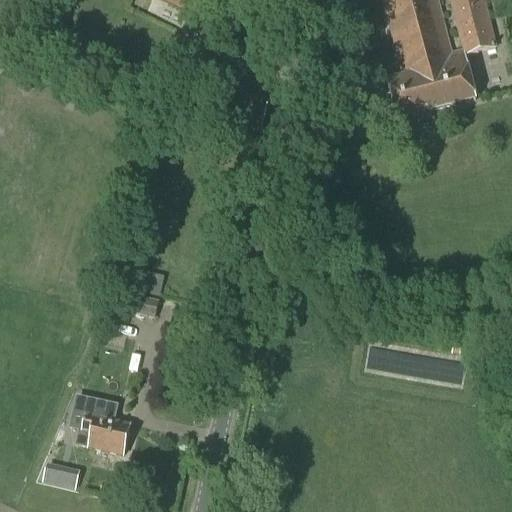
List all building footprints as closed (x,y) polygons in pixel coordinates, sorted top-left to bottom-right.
[(153,0),(201,22),(210,0),(153,0)] [(482,0),(449,0),(463,54),(450,57),(435,0),(380,0),(400,78),(386,82),(397,124),(477,103),(465,59),(496,51),(482,0)] [(276,91),(213,64),(195,106),(261,134),(276,91)] [(156,322),(160,304),(127,296),(122,314),(156,322)] [(125,459),(131,429),(86,419),(83,434),(81,433),(77,449),(125,459)]
